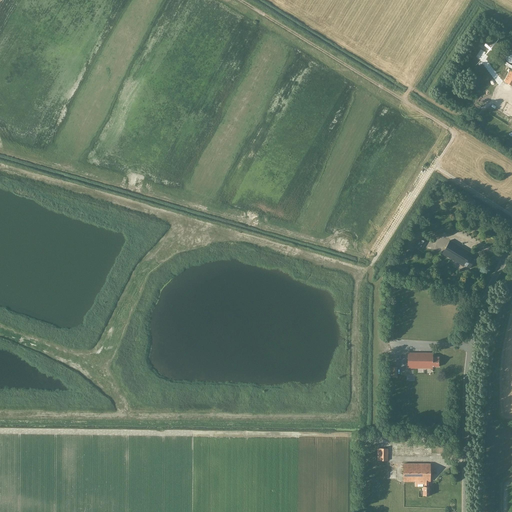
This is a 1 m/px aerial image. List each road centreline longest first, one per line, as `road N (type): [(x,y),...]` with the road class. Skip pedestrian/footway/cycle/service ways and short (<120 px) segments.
road 1 (track): [(0,330),(83,364),(132,417),(346,418),(357,407),(358,284),(370,265)]
road 2 (track): [(0,165),(366,270)]
road 3 (unclassified): [(464,511),(472,335),(511,247)]
road 4 (track): [(83,364),(106,349),(141,274),(158,258),(192,242),(246,235)]
road 5 (track): [(125,412),(0,414)]
